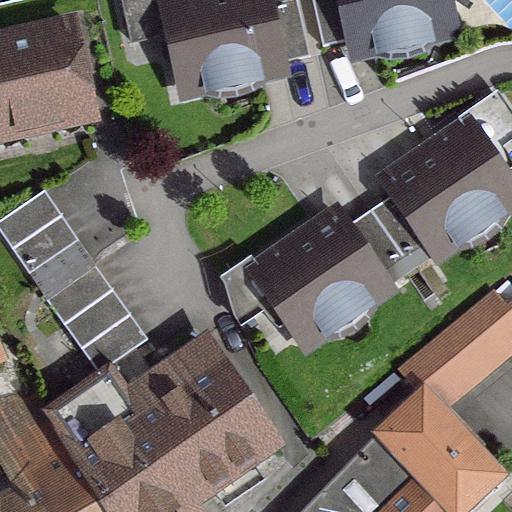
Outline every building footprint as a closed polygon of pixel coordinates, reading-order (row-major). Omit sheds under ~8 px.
[(293,1),(263,7),(261,0),(191,0),(160,7),(180,95),(197,91),(197,94),(201,93),(216,96),(231,95),(246,89),(258,80),(262,79),(261,77),(278,73),(276,66),(306,59),(293,1)] [(441,0),(307,0),(319,49),(348,42),(351,56),(368,53),(368,55),(372,55),(387,58),(403,57),(417,51),(429,42),(433,41),(432,38),(449,34),(441,0)] [(0,41),(0,137),(87,118),(66,27),(0,41)] [(391,197),(367,214),(400,263),(425,247),(433,258),(447,249),(449,252),(467,248),(481,241),(493,230),(503,214),(501,211),(511,204),(511,196),(465,127),(382,184),(391,197)] [(0,240),(25,276),(28,274),(74,243),(40,193),(0,220),(0,240)] [(376,280),(400,263),(367,214),(342,231),(333,217),(250,274),(302,348),(315,339),(318,342),(320,341),(336,338),(350,331),(361,320),(372,305),(370,302),(384,292),(376,280)] [(131,350),(143,342),(91,268),(42,302),(94,376),(131,350)] [(133,354),(45,415),(102,511),(173,511),(190,501),(189,500),(270,444),(203,345),(151,380),(133,354)] [(0,511),(102,511),(45,415),(30,387),(0,397),(0,470),(17,501),(0,509),(0,511)] [(463,511),(497,480),(419,397),(377,437),(304,511),(463,511)]
